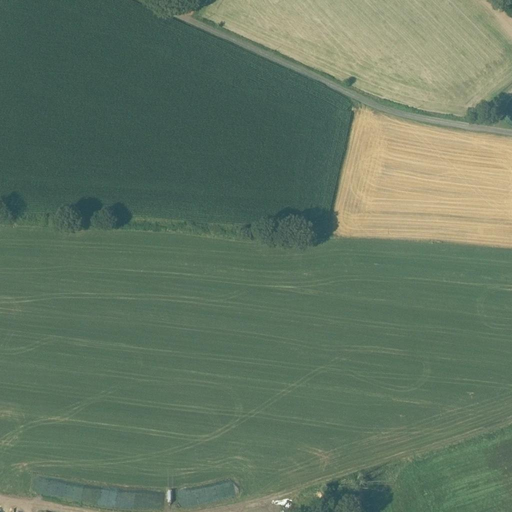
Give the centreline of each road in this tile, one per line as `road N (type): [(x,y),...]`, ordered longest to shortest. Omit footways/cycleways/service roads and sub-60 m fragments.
road 1 (track): [(511,132),(384,110),(183,17)]
road 2 (track): [(214,511),(511,419)]
